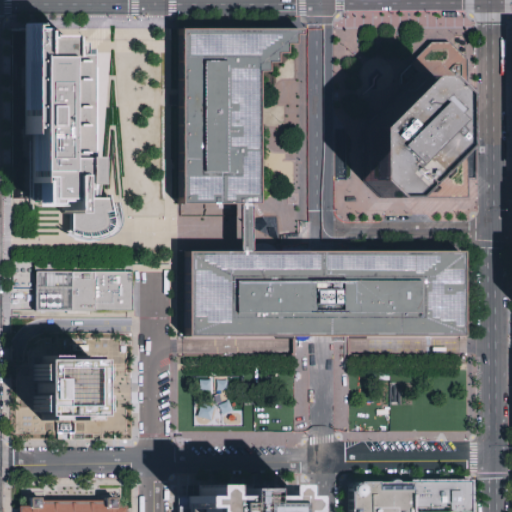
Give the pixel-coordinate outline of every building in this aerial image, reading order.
[(16,34),(17,139),(28,139),(29,203),(61,203),(70,202),(71,233),(79,236),(91,235),(103,232),(111,224),(111,214),(108,203),(97,202),(90,202),(87,37),(45,38),(45,27),(16,27),(16,34)] [(183,201),(242,202),(257,203),(257,70),(263,70),(264,63),(272,62),(273,54),(281,53),(282,44),(290,45),(291,37),(298,35),(298,29),(181,28),(183,201)] [(444,69),(444,72),(454,72),(454,68),(459,68),(458,43),(425,43),(425,61),(435,61),(435,69),(444,69)] [(432,76),(447,90),(448,146),(399,199),(380,198),(363,180),(362,129),(413,77),(432,76)] [(391,142),(391,177),(379,177),(379,187),(389,198),(404,198),(404,206),(411,212),(415,208),(423,208),(428,213),(481,161),(474,154),(474,102),(461,90),(445,90),(391,142)] [(459,337),(459,250),(242,252),(187,252),(187,337),(459,337)] [(35,308),(35,259),(11,259),(11,309),(35,308)] [(37,310),(37,274),(134,274),(134,310),(37,310)] [(38,356),(38,414),(100,414),(100,356),(38,356)] [(227,375),(199,374),(199,390),(226,390),(227,375)] [(415,478),(415,511),(351,511),(351,491),(355,484),(364,478),(415,478)] [(415,511),(415,478),(470,478),(470,511),(415,511)] [(177,511),(178,493),(190,493),(190,486),(200,486),(289,487),(289,497),(300,497),(299,511),(177,511)] [(117,497),(117,506),(126,506),(126,511),(19,511),(19,509),(30,509),(30,500),(74,499),(117,497)]
